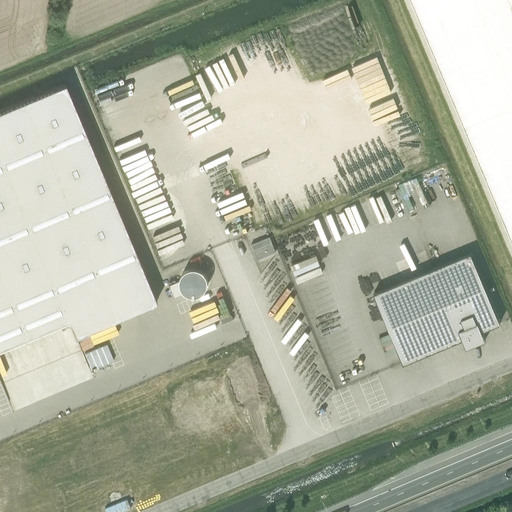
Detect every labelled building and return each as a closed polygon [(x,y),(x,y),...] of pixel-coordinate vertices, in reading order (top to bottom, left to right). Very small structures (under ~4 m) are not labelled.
[(511,0),(413,0),(511,235),(511,0)] [(75,335),(157,301),(66,82),(0,109),(0,345),(68,317),(75,335)] [(272,242),(269,237),(251,244),(253,250),(272,242)] [(276,251),(272,242),(253,250),(257,259),(276,251)] [(500,322),(471,251),(374,292),(403,363),(463,338),(467,347),(486,339),(482,330),(500,322)] [(181,283),(181,280),(169,285),(175,297),(187,292),(185,291),(183,289),(182,286),(181,283)] [(84,350),(94,345),(89,334),(79,338),(84,350)] [(84,351),(90,368),(113,360),(107,343),(84,351)]
